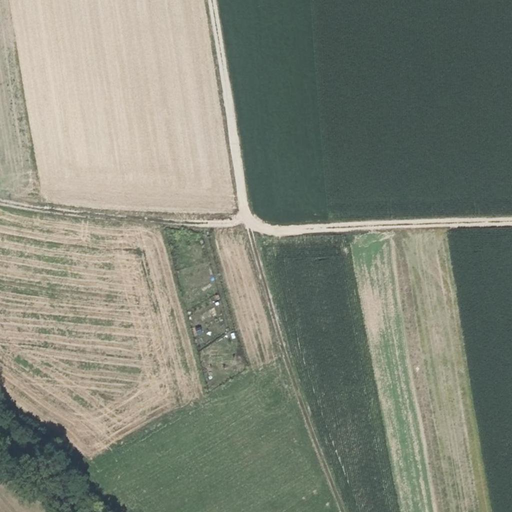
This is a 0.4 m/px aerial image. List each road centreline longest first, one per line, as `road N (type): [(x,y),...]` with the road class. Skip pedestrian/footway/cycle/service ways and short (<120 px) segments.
road 1 (track): [(214,0),(247,224),(343,511)]
road 2 (track): [(511,218),(179,226),(0,201)]
